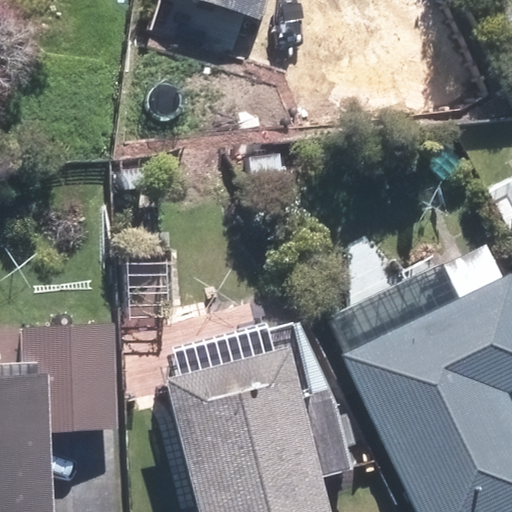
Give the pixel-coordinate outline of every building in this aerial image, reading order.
[(149,0),(259,30),(267,0),(149,0)] [(328,0),(334,22),(423,0),(328,0)] [(479,252),(327,328),(343,361),(334,365),(407,511),(511,511),(511,424),(500,401),(511,394),(511,302),(502,282),(495,285),(479,252)] [(0,511),(27,511),(24,433),(104,428),(100,324),(5,329),(6,376),(0,376),(0,511)] [(293,416),(278,360),(156,391),(187,511),(318,511),(312,486),(345,478),(326,407),(293,416)]
